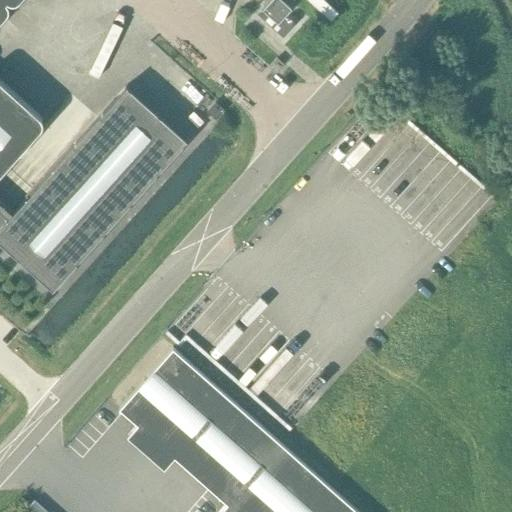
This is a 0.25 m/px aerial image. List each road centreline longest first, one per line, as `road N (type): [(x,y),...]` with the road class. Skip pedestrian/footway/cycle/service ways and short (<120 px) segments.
road 1 (unclassified): [(0,471),(303,128)]
road 2 (unclassified): [(303,128),(161,0)]
road 3 (unclassified): [(303,128),(417,0)]
